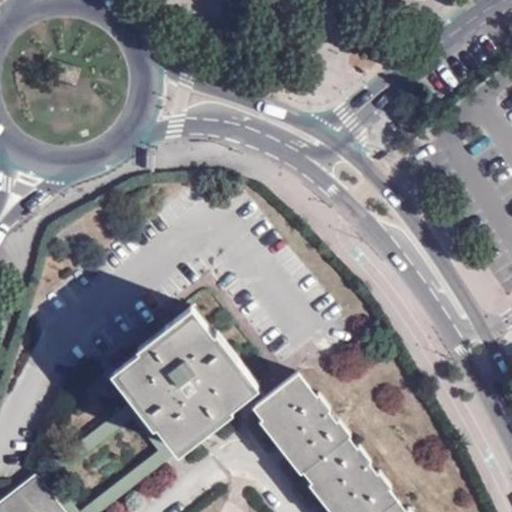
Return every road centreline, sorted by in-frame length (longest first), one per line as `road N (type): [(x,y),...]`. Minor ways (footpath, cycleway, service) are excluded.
road 1 (unclassified): [(211,126),(292,155),(335,191),(413,279),(511,449)]
road 2 (unclassified): [(511,385),(429,239),(379,176),(331,135)]
road 3 (residential): [(507,0),(331,135)]
road 4 (unclassified): [(331,135),(149,60)]
road 5 (unclassified): [(211,126),(245,119),(303,144),(331,135)]
